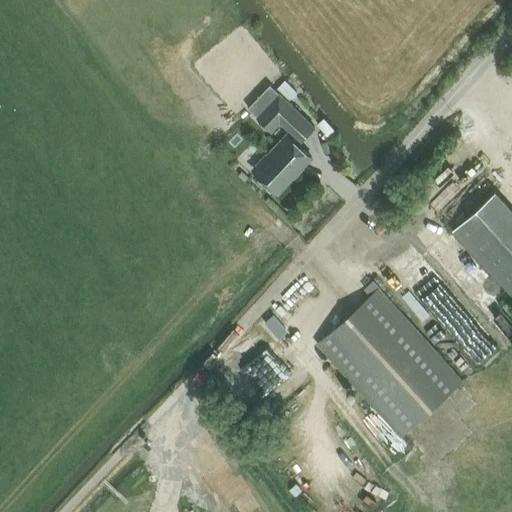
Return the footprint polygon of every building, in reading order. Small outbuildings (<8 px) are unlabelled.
[(285,80),(276,88),(279,91),(289,100),(297,91),(285,80)] [(310,155),(298,144),(316,126),(289,100),(279,91),(277,93),(269,85),(247,108),(255,116),(272,132),(280,123),(290,132),(254,170),(276,191),(310,155)] [(327,135),(331,132),(334,129),(324,117),(321,120),(317,123),(327,135)] [(452,230),(511,296),(511,210),(495,191),(452,230)] [(364,287),(371,295),(379,288),(380,286),(373,279),(364,287)] [(317,344),(400,436),(462,380),(379,288),(371,295),(317,344)]
